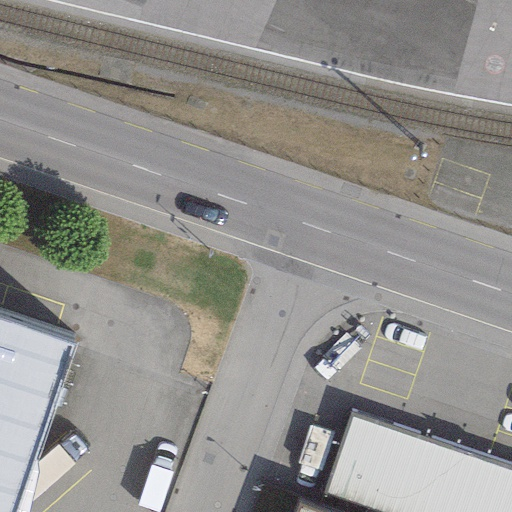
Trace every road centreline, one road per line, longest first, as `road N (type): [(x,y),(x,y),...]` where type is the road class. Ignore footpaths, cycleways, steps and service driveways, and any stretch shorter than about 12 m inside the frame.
road 1 (secondary): [(0,121),(313,227)]
road 2 (residential): [(211,511),(313,227)]
road 3 (secondary): [(313,227),(511,294)]
